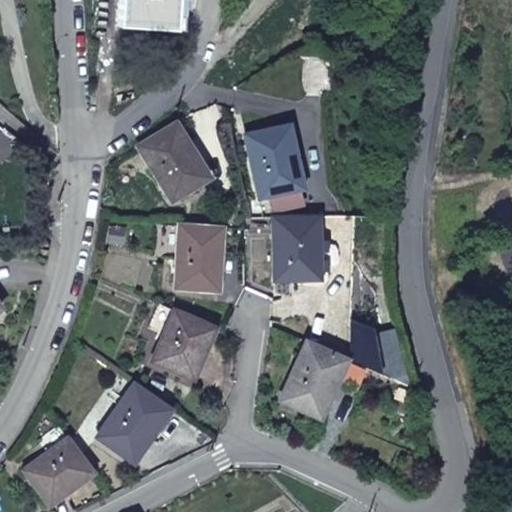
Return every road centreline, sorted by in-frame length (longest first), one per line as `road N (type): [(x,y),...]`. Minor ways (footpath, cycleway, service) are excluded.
road 1 (residential): [(436,0),(408,255),(414,310),(457,459),(451,497)]
road 2 (residential): [(0,432),(72,263),(82,160),(68,0)]
road 3 (residential): [(240,449),(253,333),(236,209)]
road 4 (residential): [(240,449),(287,454),(396,511)]
road 5 (residential): [(117,511),(240,449)]
